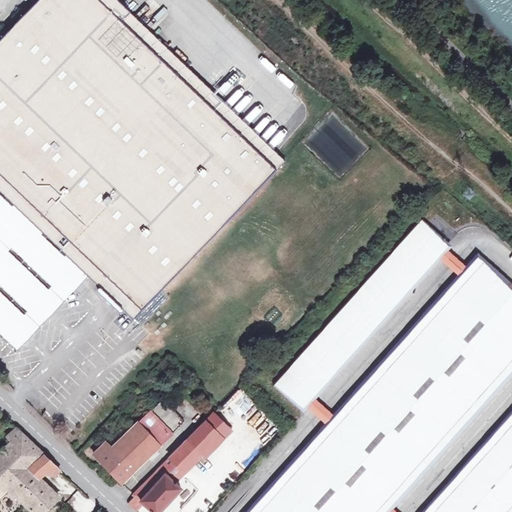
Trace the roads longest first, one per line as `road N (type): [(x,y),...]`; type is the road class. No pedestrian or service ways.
road 1 (tertiary): [(122,511),(0,394)]
road 2 (unknown): [(88,323),(87,287),(0,206)]
